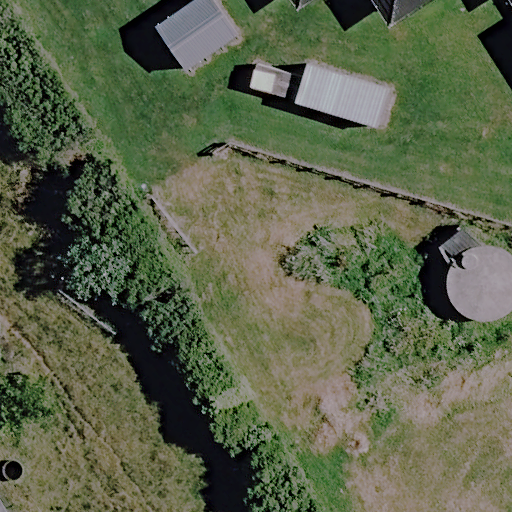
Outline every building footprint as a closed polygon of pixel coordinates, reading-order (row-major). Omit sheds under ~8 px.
[(257,54),(222,0),(200,0),(143,37),(183,101),(257,54)] [(511,0),(285,0),(297,19),(326,0),(369,0),(393,36),(448,0),(497,0),(511,23),(511,0)] [(294,54),(273,112),(379,151),(400,93),(294,54)] [(510,437),(383,246),(311,294),(439,485),(510,437)] [(443,287),(443,295),(445,306),(447,311),(450,318),(455,324),(461,329),(468,334),(475,336),(483,338),(491,339),(499,337),(506,335),(511,332),(511,254),(510,252),(502,250),(495,248),(487,247),(479,249),(471,251),(464,255),(458,260),(452,265),(448,272),(445,280),(443,287)]
